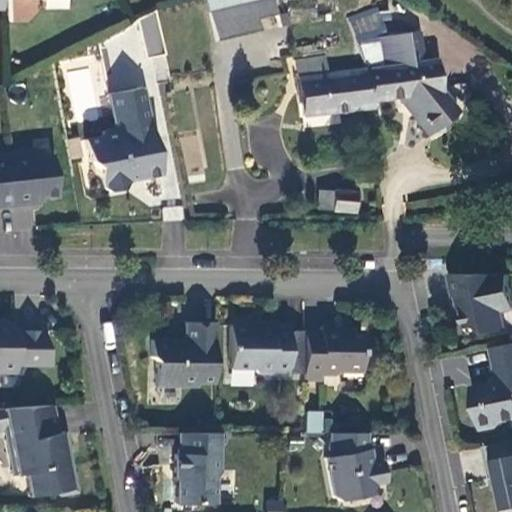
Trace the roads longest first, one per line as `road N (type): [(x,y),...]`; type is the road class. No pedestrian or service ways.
road 1 (residential): [(396,281),(81,278)]
road 2 (residential): [(81,278),(132,511)]
road 3 (residential): [(450,511),(396,281)]
road 4 (unclassified): [(396,281),(412,241),(511,238)]
